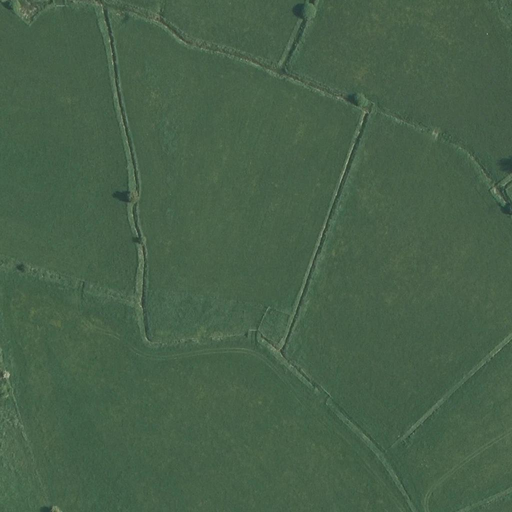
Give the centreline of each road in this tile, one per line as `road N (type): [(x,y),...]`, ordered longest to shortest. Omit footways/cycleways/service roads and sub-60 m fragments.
road 1 (track): [(439,128),(359,285),(331,390)]
road 2 (track): [(427,511),(386,444),(331,390)]
